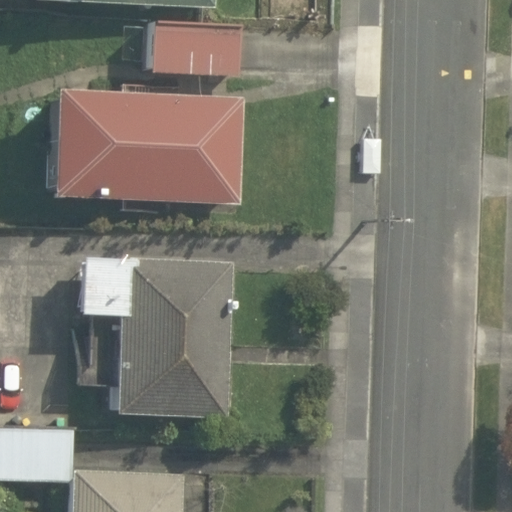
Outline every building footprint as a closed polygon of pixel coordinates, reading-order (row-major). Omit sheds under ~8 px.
[(7,0),(7,12),(214,16),(214,0),(7,0)] [(149,26),(147,77),(243,81),(245,30),(149,26)] [(55,93),(54,211),(237,213),(238,95),(55,93)] [(72,258),(70,387),(113,388),(113,424),(219,425),(221,259),(72,258)] [(0,482),(71,487),(69,511),(204,511),(208,461),(73,453),(74,438),(0,433),(0,482)]
